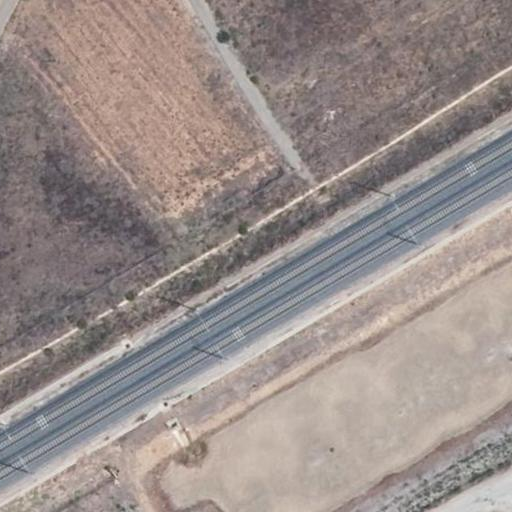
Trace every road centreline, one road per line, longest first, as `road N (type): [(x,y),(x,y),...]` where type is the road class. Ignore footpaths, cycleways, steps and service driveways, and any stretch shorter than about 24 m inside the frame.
road 1 (track): [(295,169),(190,0)]
road 2 (track): [(387,511),(511,439)]
